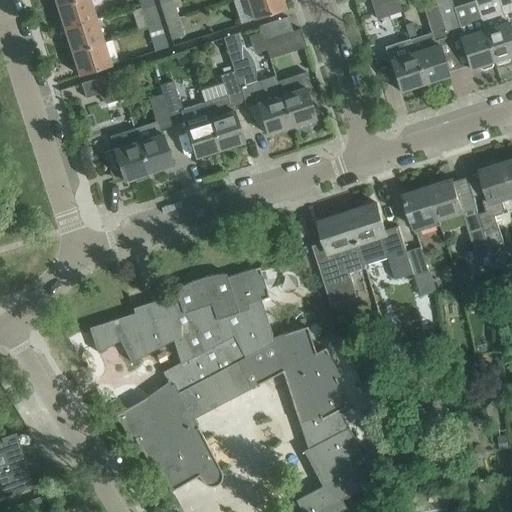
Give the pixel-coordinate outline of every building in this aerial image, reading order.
[(96,19),(89,0),(73,0),(57,6),(64,29),(96,19)] [(147,28),(160,23),(152,0),(139,4),(147,28)] [(178,18),(174,4),(172,0),(171,0),(160,4),(166,22),(178,18)] [(282,0),(247,0),(254,19),(285,9),(282,0)] [(449,0),(435,0),(437,4),(447,36),(458,32),(469,69),(494,61),(474,0),(453,8),(449,0)] [(511,0),(475,0),(474,0),(494,61),(495,60),(497,65),(509,61),(507,56),(511,54),(511,0)] [(423,9),(430,32),(408,39),(412,52),(414,52),(424,83),(448,76),(438,44),(437,44),(436,40),(447,36),(437,4),(423,9)] [(182,29),(206,22),(202,11),(178,18),(166,22),(173,44),(186,40),(182,29)] [(259,26),(263,41),(292,31),(287,16),(259,26)] [(103,42),(96,19),(64,29),(72,52),(103,42)] [(160,23),(147,28),(154,51),(168,47),(160,23)] [(241,46),(237,33),(223,38),(233,71),(244,102),(245,107),(257,104),(267,134),(291,126),(277,82),(276,82),(274,75),(256,81),(255,72),(253,64),(250,57),(244,50),(241,46)] [(103,42),(72,52),(79,75),(111,65),(103,42)] [(414,52),(412,52),(389,60),(400,91),(424,83),(414,52)] [(220,75),(225,95),(204,102),(219,149),(244,141),(232,106),(244,102),(233,71),(220,75)] [(306,72),(287,79),(277,82),(291,126),(315,119),(305,88),(310,86),(306,72)] [(81,83),(86,96),(117,87),(112,73),(81,83)] [(204,102),(181,109),(174,89),(162,94),(172,125),(183,121),(195,157),(219,149),(204,102)] [(162,94),(148,98),(155,121),(134,129),(148,173),(172,165),(162,133),(160,134),(159,130),(172,125),(162,94)] [(116,179),(120,177),(122,177),(124,181),(148,173),(134,129),(129,130),(110,136),(114,149),(104,153),(110,173),(113,172),(116,179)] [(480,170),(487,192),(481,194),(486,211),(478,214),(483,227),(491,252),(505,248),(495,215),(502,213),(504,209),(501,200),(511,196),(511,186),(507,170),(504,162),(480,170)] [(441,225),(440,225),(442,233),(467,225),(453,179),(428,186),(441,225)] [(428,186),(404,194),(416,233),(435,227),(440,225),(441,225),(428,186)] [(386,230),(377,203),(348,212),(362,256),(365,265),(388,258),(395,279),(414,273),(409,258),(407,251),(399,226),(386,230)] [(329,250),(317,254),(316,250),(314,251),(327,291),(353,282),(351,274),(366,268),(365,265),(362,256),(348,212),(319,221),(329,250)] [(483,227),(469,231),(475,250),(483,274),(497,269),(491,252),(483,227)] [(407,251),(409,258),(414,273),(415,276),(429,271),(421,247),(407,251)] [(134,313),(89,328),(97,352),(98,352),(104,349),(111,345),(110,344),(109,340),(117,335),(131,362),(173,340),(180,362),(162,372),(168,383),(146,399),(145,398),(115,415),(116,415),(131,441),(135,439),(150,465),(154,463),(171,491),(198,476),(202,482),(203,482),(203,483),(204,483),(204,484),(205,484),(206,484),(207,485),(208,485),(209,485),(210,485),(211,485),(212,485),(213,485),(214,484),(215,484),(216,484),(216,483),(217,483),(217,482),(218,482),(218,481),(219,481),(219,480),(220,480),(220,479),(220,478),(221,477),(221,476),(221,475),(221,474),(221,473),(221,472),(221,471),(197,427),(196,427),(192,419),(282,371),(307,448),(303,450),(322,486),(295,500),(301,511),(339,511),(346,508),(341,500),(368,486),(366,481),(354,459),(363,454),(339,409),(349,404),(335,378),(340,375),(325,347),(314,353),(306,327),(273,337),(260,300),(269,297),(259,267),(227,277),(226,275),(226,273),(203,277),(196,279),(175,290),(176,291),(176,293),(175,294),(160,299),(161,303),(151,306),(148,307),(147,303),(133,308),(134,313)] [(328,338),(332,345),(338,341),(335,334),(328,338)] [(0,442),(0,497),(14,493),(33,487),(17,437),(2,442),(0,442)] [(39,496),(28,499),(32,511),(33,511),(44,509),(39,496)]
